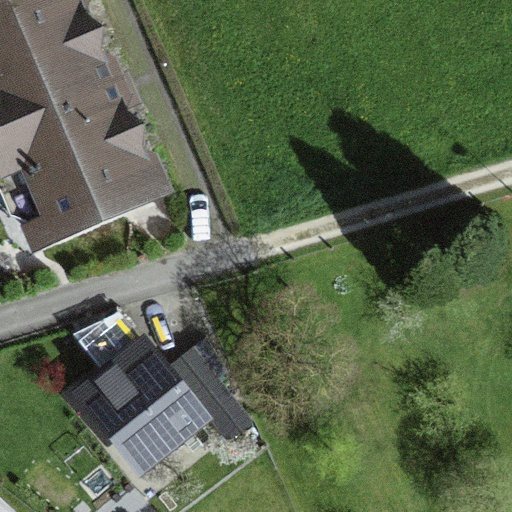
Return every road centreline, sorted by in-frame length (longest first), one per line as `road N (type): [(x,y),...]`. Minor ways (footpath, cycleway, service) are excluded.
road 1 (track): [(511,189),(249,265)]
road 2 (residential): [(249,265),(0,332)]
